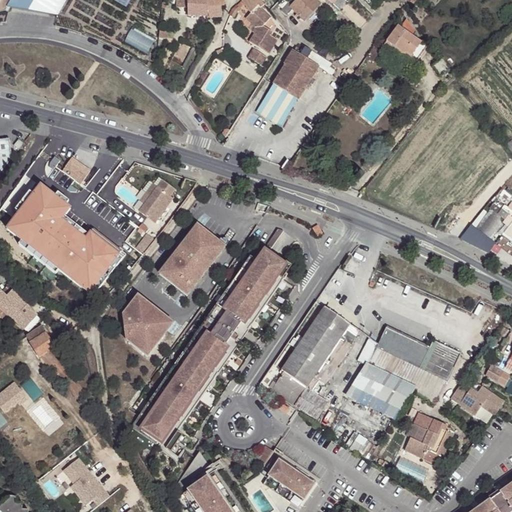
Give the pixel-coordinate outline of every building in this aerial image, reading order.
[(0,0),(0,12),(4,11),(8,13),(10,7),(9,7),(7,6),(10,0),(0,0)] [(33,0),(10,0),(7,6),(9,7),(10,7),(27,10),(33,0)] [(51,14),(59,0),(33,0),(27,10),(51,14)] [(59,0),(51,14),(58,15),(66,0),(59,0)] [(188,5),(188,16),(207,17),(207,18),(221,17),(221,7),(225,7),(224,0),(177,0),(178,5),(188,5)] [(244,5),(251,14),(246,19),(256,28),(259,31),(262,27),(270,18),(260,9),(264,6),(259,0),(243,0),(242,2),(244,5)] [(292,10),(304,21),(320,4),(315,0),(296,0),(291,6),(288,3),(281,11),(287,16),(292,10)] [(234,16),(237,12),(244,5),(242,2),(232,9),(229,15),(234,16)] [(133,27),(125,42),(147,55),(155,39),(133,27)] [(272,33),(262,27),(259,31),(256,28),(253,33),(255,34),(249,43),(267,54),(276,40),(269,36),(272,33)] [(386,42),(394,48),(404,55),(405,53),(417,61),(427,47),(397,27),(386,42)] [(159,30),(158,38),(166,39),(167,31),(159,30)] [(379,52),(387,58),(391,52),(394,48),(386,42),(380,51),(379,52)] [(298,55),(319,68),(326,73),(331,65),(303,47),(298,55)] [(374,47),(366,59),(372,63),(379,52),(380,51),(374,47)] [(391,52),(412,68),(417,61),(405,53),(404,55),(394,48),(391,52)] [(265,58),(253,49),(247,58),(260,66),(265,58)] [(284,66),(272,84),(273,85),(297,101),(319,68),(298,55),(292,51),(283,65),(284,66)] [(433,66),(440,77),(444,74),(445,76),(448,73),(447,71),(440,61),(433,66)] [(149,62),(146,66),(154,71),(155,66),(149,62)] [(280,127),(297,101),(273,85),(256,112),(280,127)] [(0,174),(12,159),(9,139),(0,140),(0,174)] [(19,140),(15,146),(19,149),(23,143),(19,140)] [(91,171),(72,159),(63,171),(82,184),(91,171)] [(150,197),(162,181),(159,178),(154,185),(149,182),(143,191),(146,193),(150,197)] [(144,205),(139,212),(155,224),(173,199),(170,197),(175,190),(162,181),(150,197),(144,205)] [(32,183),(20,199),(27,204),(19,215),(37,227),(54,203),(48,199),(42,195),(45,192),(37,187),(35,184),(34,183),(32,183)] [(146,193),(140,202),(144,205),(150,197),(146,193)] [(56,205),(54,203),(37,227),(39,228),(56,205)] [(76,214),(81,218),(89,207),(84,204),(84,205),(82,203),(76,214)] [(511,218),(493,204),(475,230),(474,229),(467,238),(469,240),(475,234),(491,246),(493,243),(492,242),(504,225),(506,225),(506,231),(502,236),(511,243),(511,218)] [(3,207),(0,211),(0,230),(13,214),(3,207)] [(143,224),(139,228),(144,232),(147,228),(143,224)] [(198,226),(159,275),(187,297),(225,248),(198,226)] [(317,226),(312,229),(317,237),(322,235),(317,226)] [(284,232),(278,228),(272,237),(266,245),(272,249),(284,232)] [(94,234),(79,254),(102,272),(115,256),(106,249),(108,245),(94,234)] [(153,240),(147,235),(136,248),(142,253),(153,240)] [(63,241),(53,255),(66,264),(76,251),(63,241)] [(106,249),(115,256),(118,252),(108,245),(106,249)] [(140,415),(132,426),(171,453),(182,436),(177,433),(241,341),(250,329),(292,269),(258,245),(216,306),(208,317),(140,415)] [(107,297),(114,289),(107,282),(100,291),(107,297)] [(3,294),(7,297),(12,291),(9,287),(3,294)] [(7,297),(0,306),(0,308),(9,316),(23,329),(28,333),(41,319),(36,315),(12,291),(7,297)] [(147,357),(173,324),(138,296),(123,315),(126,341),(147,357)] [(0,308),(0,316),(4,320),(9,316),(0,308)] [(297,349),(282,371),(284,372),(307,388),(312,392),(320,381),(314,377),(318,372),(328,379),(345,355),(359,331),(324,308),(303,339),(298,336),(292,345),(297,349)] [(38,357),(42,356),(55,377),(61,372),(78,398),(85,393),(56,348),(46,333),(42,327),(26,337),(30,343),(38,357)] [(386,329),(376,349),(377,349),(368,367),(413,389),(412,391),(413,391),(434,405),(445,381),(447,382),(461,354),(433,341),(429,350),(386,329)] [(292,345),(298,336),(295,333),(288,343),(292,345)] [(491,366),(485,376),(505,387),(511,377),(499,370),(492,366),(491,366)] [(413,389),(368,367),(348,399),(394,421),(413,391),(412,391),(413,389)] [(277,383),(272,390),(317,421),(328,403),(306,389),(307,388),(284,372),(276,383),(277,383)] [(462,384),(451,400),(475,417),(481,408),(483,404),(497,413),(504,403),(482,387),(477,394),(462,384)] [(26,399),(11,385),(0,396),(0,410),(5,416),(17,404),(19,406),(26,399)] [(317,421),(272,390),(270,393),(315,424),(317,421)] [(290,410),(282,404),(279,409),(287,414),(290,410)] [(497,413),(483,404),(481,408),(494,417),(497,413)] [(410,439),(404,452),(423,460),(427,451),(443,458),(444,458),(454,435),(446,431),(448,427),(418,413),(413,424),(416,426),(410,439)] [(406,436),(410,439),(416,426),(413,424),(412,424),(406,436)] [(274,450),(266,445),(256,460),(264,465),(274,450)] [(423,460),(439,467),(443,458),(427,451),(423,460)] [(210,476),(215,473),(201,452),(174,487),(180,496),(184,493),(210,476)] [(273,469),(280,459),(277,457),(270,467),(273,469)] [(298,507),(315,483),(280,459),(273,469),(263,483),(298,507)] [(90,475),(78,460),(63,472),(74,485),(71,488),(86,507),(93,501),(98,507),(109,498),(94,479),(91,481),(88,477),(90,475)] [(382,466),(390,471),(392,467),(384,463),(382,466)] [(215,473),(210,476),(234,511),(241,511),(223,484),(215,473)] [(234,511),(210,476),(184,493),(196,511),(234,511)] [(511,511),(511,480),(467,511),(511,511)] [(0,511),(27,511),(28,510),(22,510),(22,504),(16,504),(16,497),(9,497),(0,505),(0,511)]
